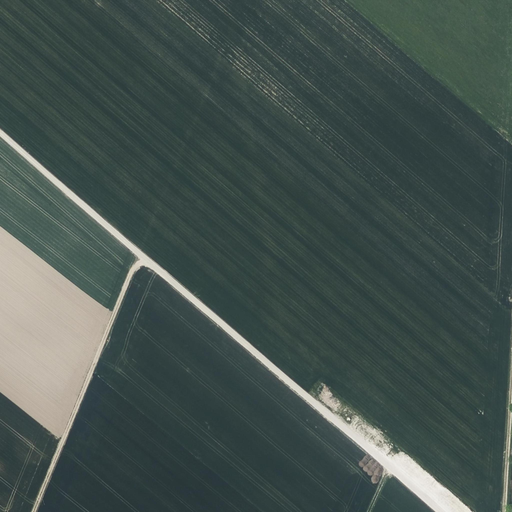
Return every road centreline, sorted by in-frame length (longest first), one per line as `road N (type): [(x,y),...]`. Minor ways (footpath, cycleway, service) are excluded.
road 1 (track): [(0,132),(143,258),(130,270),(31,511)]
road 2 (track): [(440,511),(143,258)]
road 3 (track): [(502,511),(511,350)]
